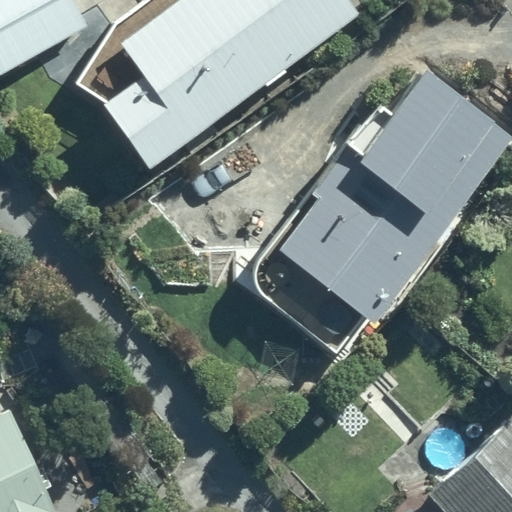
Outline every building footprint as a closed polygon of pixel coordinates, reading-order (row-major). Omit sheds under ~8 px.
[(89,26),(75,0),(0,0),(0,70),(1,72),(89,26)] [(108,99),(154,161),(365,4),(361,0),(175,0),(125,38),(149,70),(108,99)] [(324,192),(285,243),(381,316),(511,143),(511,124),(433,65),(399,109),(381,95),(313,184),(324,192)] [(66,511),(18,406),(0,413),(0,511),(66,511)] [(461,511),(511,511),(511,413),(436,486),(461,511)]
